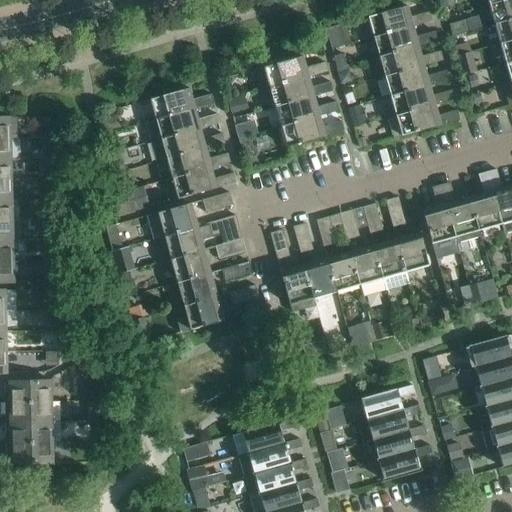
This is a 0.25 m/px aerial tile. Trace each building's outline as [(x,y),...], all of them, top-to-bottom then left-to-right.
[(451,0),(443,0),(447,10),(454,8),(451,0)] [(511,0),(503,0),(489,4),(495,23),(511,18),(511,0)] [(368,16),(374,36),(413,26),(432,20),(429,11),(410,17),(407,5),(368,16)] [(511,18),(495,23),(500,43),(511,39),(511,18)] [(450,24),(453,36),(470,31),(466,19),(450,24)] [(374,36),(379,56),(418,46),(438,40),(435,31),(416,36),(413,26),(374,36)] [(342,30),(327,35),(331,47),(346,42),(342,30)] [(511,39),(500,43),(506,62),(511,60),(511,39)] [(456,45),(458,54),(469,51),(467,42),(456,45)] [(379,56),(385,75),(424,65),(443,60),(440,51),(421,56),(418,46),(379,56)] [(458,54),(464,75),(477,71),(472,52),(470,53),(469,51),(458,54)] [(337,68),(347,65),(344,53),(334,56),(337,68)] [(264,67),(269,86),(308,75),(309,77),(328,71),(325,62),(306,67),(303,56),(264,67)] [(337,68),(341,84),(352,81),(348,65),(347,65),(337,68)] [(385,75),(390,94),(429,83),(429,85),(449,79),(446,70),(427,76),(424,65),(385,75)] [(269,86),(275,107),(314,96),(333,91),(331,81),(311,87),(309,77),(308,75),(269,86)] [(390,94),(396,116),(435,104),(454,99),(452,90),(432,95),(429,85),(429,83),(390,94)] [(150,99),(156,119),(195,108),(214,103),(212,94),(192,99),(189,88),(150,99)] [(343,90),(347,104),(356,101),(352,88),(343,90)] [(227,99),(231,113),(247,108),(244,95),(227,99)] [(275,107),(281,126),(319,115),(319,116),(339,110),(336,101),(317,107),(314,96),(275,107)] [(361,111),(359,104),(348,107),(353,126),(367,122),(363,110),(361,111)] [(388,118),(394,138),(460,119),(457,110),(438,115),(435,104),(396,116),(388,118)] [(146,122),(151,141),(200,128),(220,123),(217,113),(198,119),(195,108),(156,119),(146,122)] [(100,118),(104,131),(120,127),(117,114),(100,118)] [(319,115),(281,126),(286,147),(344,130),(342,121),(322,126),(319,116),(319,115)] [(0,117),(0,138),(11,139),(18,138),(17,117),(0,117)] [(234,125),(244,159),(256,155),(250,135),(247,136),(243,122),(234,125)] [(167,158),(206,148),(225,142),(222,133),(203,138),(200,128),(151,141),(157,161),(167,158)] [(0,138),(0,159),(12,159),(11,139),(0,138)] [(45,139),(45,147),(53,147),(53,138),(45,139)] [(167,158),(172,178),(211,167),(230,162),(228,153),(209,158),(206,148),(167,158)] [(52,158),(37,159),(37,175),(52,175),(52,158)] [(0,159),(0,179),(12,179),(12,159),(0,159)] [(172,178),(178,198),(236,182),(233,173),(214,178),(211,167),(172,178)] [(511,231),(511,185),(502,188),(496,169),(487,172),(501,223),(502,223),(505,234),(511,231)] [(479,230),(501,223),(487,172),(478,174),(484,193),(468,198),(478,230),(479,230)] [(55,178),(54,178),(46,178),(46,199),(56,198),(55,178)] [(0,179),(0,199),(13,199),(12,179),(0,179)] [(481,235),(479,230),(478,230),(468,198),(456,201),(450,182),(440,185),(455,237),(454,237),(455,243),(481,235)] [(432,243),(454,237),(455,237),(440,185),(432,187),(438,206),(423,210),(432,243)] [(111,195),(117,216),(141,209),(135,188),(111,195)] [(233,205),(229,192),(202,200),(206,212),(233,205)] [(398,197),(386,200),(393,227),(406,224),(398,197)] [(0,199),(0,219),(17,219),(17,200),(13,200),(13,199),(0,199)] [(153,240),(198,227),(191,203),(146,215),(153,240)] [(375,203),(363,207),(370,234),(383,230),(375,203)] [(352,210),(339,213),(347,240),(360,237),(352,210)] [(239,228),(236,215),(209,223),(213,235),(239,228)] [(329,216),(316,220),(324,247),(337,243),(329,216)] [(0,219),(0,240),(14,240),(20,240),(20,221),(17,221),(17,219),(0,219)] [(306,223),(293,226),(301,253),(313,250),(306,223)] [(104,228),(111,252),(123,248),(116,224),(104,228)] [(159,262),(171,259),(204,249),(198,227),(153,240),(159,262)] [(270,233),(278,260),(290,256),(283,229),(270,233)] [(396,239),(405,272),(430,265),(421,232),(396,239)] [(246,251),(242,238),(215,246),(219,258),(246,251)] [(383,278),(386,290),(409,284),(405,272),(396,239),(373,245),(383,278)] [(0,240),(0,261),(14,261),(14,240),(0,240)] [(350,252),(359,284),(383,278),(373,245),(350,252)] [(118,274),(130,271),(136,269),(129,246),(123,248),(111,252),(118,274)] [(171,259),(177,282),(211,272),(204,249),(171,259)] [(327,258),(336,291),(359,284),(350,252),(327,258)] [(312,298),(314,297),(336,291),(327,258),(304,265),(312,298)] [(45,260),(46,281),(55,281),(55,260),(45,260)] [(14,261),(0,261),(0,281),(15,282),(14,261)] [(252,274),(249,261),(222,269),(225,281),(252,274)] [(281,271),(292,312),(316,305),(314,297),(312,298),(304,265),(281,271)] [(118,274),(125,298),(137,294),(130,271),(118,274)] [(177,282),(183,305),(217,295),(211,272),(177,282)] [(442,280),(445,292),(454,289),(451,278),(442,280)] [(259,297),(255,285),(228,292),(232,305),(259,297)] [(57,288),(49,288),(49,309),(58,309),(57,288)] [(177,319),(180,332),(224,320),(217,295),(183,305),(187,316),(177,319)] [(129,309),(132,320),(142,317),(142,318),(144,317),(143,315),(149,314),(148,308),(142,310),(140,306),(129,309)] [(418,318),(421,328),(445,321),(442,312),(418,318)] [(132,320),(134,325),(139,344),(149,341),(142,318),(142,317),(132,320)] [(411,320),(414,330),(421,328),(418,318),(411,320)] [(373,333),(375,341),(388,337),(385,327),(372,331),(373,333)] [(375,341),(373,333),(372,331),(369,332),(370,334),(366,335),(366,333),(350,338),(353,348),(371,342),(375,341)] [(471,346),(477,366),(511,356),(508,344),(511,343),(511,334),(502,337),(471,346)] [(338,351),(336,342),(326,344),(329,353),(338,351)] [(325,343),(304,348),(307,359),(327,354),(325,343)] [(477,366),(482,386),(511,377),(511,356),(477,366)] [(87,357),(76,363),(85,378),(96,372),(87,357)] [(433,364),(426,366),(429,378),(436,376),(433,364)] [(511,377),(482,386),(487,406),(511,399),(511,377)] [(432,396),(443,393),(438,378),(427,381),(432,396)] [(5,381),(5,402),(52,401),(52,380),(5,381)] [(361,399),(367,419),(403,409),(400,397),(415,393),(413,385),(397,389),(397,388),(361,399)] [(511,399),(487,406),(492,426),(511,420),(511,399)] [(90,421),(99,421),(99,400),(88,401),(89,421),(90,421)] [(5,402),(6,422),(53,421),(52,401),(5,402)] [(363,442),(373,439),(409,429),(405,417),(421,413),(419,405),(403,409),(367,419),(357,422),(363,442)] [(327,417),(316,420),(319,431),(330,428),(327,417)] [(296,426),(294,418),(279,423),(278,422),(233,434),(239,455),(284,443),(281,431),(296,426)] [(488,449),(498,447),(511,442),(511,420),(492,426),(482,429),(488,449)] [(6,422),(6,443),(53,442),(53,421),(6,422)] [(99,421),(90,421),(90,430),(99,430),(99,421)] [(440,427),(445,440),(455,437),(450,423),(440,427)] [(373,439),(379,459),(415,449),(411,437),(427,433),(424,425),(409,429),(373,439)] [(326,452),(336,449),(330,430),(320,433),(326,452)] [(239,456),(244,476),(290,463),(287,451),(302,446),(300,438),(284,443),(239,456)] [(6,443),(7,464),(54,463),(53,442),(6,443)] [(511,442),(498,447),(503,467),(511,465),(511,442)] [(447,446),(451,459),(462,456),(458,443),(447,446)] [(379,459),(384,480),(420,470),(417,457),(432,453),(430,445),(415,449),(379,459)] [(193,446),(183,448),(186,461),(196,458),(193,446)] [(468,456),(451,461),(457,479),(474,475),(468,456)] [(244,476),(250,496),(296,482),(292,471),(308,466),(306,458),(290,463),(244,476)] [(192,491),(211,486),(205,464),(186,469),(192,491)] [(345,469),(331,472),(337,492),(350,488),(350,485),(345,469)] [(250,496),(254,511),(269,511),(302,503),(298,491),(314,486),(311,478),(296,482),(250,496)] [(304,511),(319,506),(317,498),(302,503),(269,511),(304,511)]
